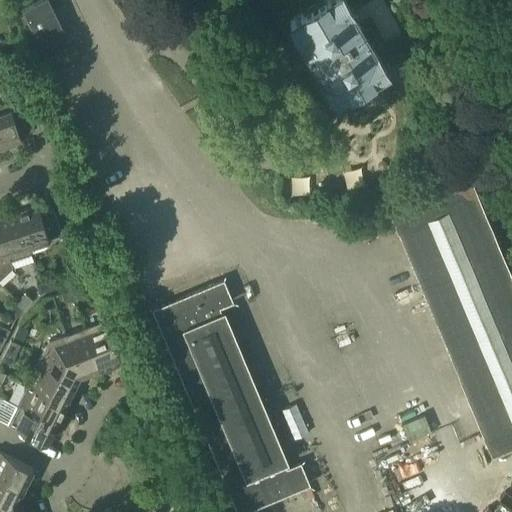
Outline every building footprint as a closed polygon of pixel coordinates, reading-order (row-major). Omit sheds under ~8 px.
[(53,0),(45,0),(25,10),(45,51),(71,39),(53,0)] [(304,12),(290,21),(309,53),(306,54),(306,58),(312,70),(315,70),(319,69),(337,100),(352,92),(352,93),(374,80),(374,79),(388,71),(346,0),(322,0),(304,11),(304,12)] [(74,43),(53,52),(60,67),(81,58),(74,43)] [(8,101),(0,104),(0,142),(2,149),(23,142),(14,113),(28,108),(20,82),(4,87),(8,101)] [(497,451),(511,445),(511,257),(474,168),(391,204),(497,451)] [(29,246),(63,234),(54,208),(41,212),(39,205),(18,212),(31,253),(32,253),(29,246)] [(18,212),(0,218),(0,227),(11,260),(31,253),(18,212)] [(0,278),(13,267),(11,260),(0,227),(0,278)] [(59,276),(48,280),(51,289),(62,286),(59,276)] [(51,289),(48,280),(37,283),(40,293),(51,289)] [(222,281),(155,308),(237,511),(242,511),(307,486),(297,462),(286,466),(222,309),(231,305),(222,281)] [(84,285),(73,288),(77,298),(88,294),(84,285)] [(66,302),(77,298),(73,288),(62,292),(66,302)] [(26,293),(18,301),(25,308),(33,300),(26,293)] [(25,308),(18,301),(10,309),(17,316),(25,308)] [(108,320),(87,327),(100,368),(121,361),(108,320)] [(2,324),(0,327),(0,336),(6,339),(11,329),(2,324)] [(66,334),(80,375),(100,368),(87,327),(66,334)] [(76,384),(80,375),(66,334),(50,340),(37,365),(76,384)] [(12,340),(7,350),(16,354),(21,344),(12,340)] [(11,365),(16,354),(7,350),(2,360),(11,365)] [(66,403),(76,384),(37,365),(43,369),(34,387),(28,384),(66,403)] [(56,423),(66,403),(28,384),(18,404),(56,423)] [(46,442),(56,423),(18,404),(8,423),(46,442)] [(0,475),(24,488),(34,468),(0,450),(0,475)] [(0,502),(20,496),(24,488),(0,475),(0,502)] [(0,511),(24,511),(19,497),(20,496),(0,502),(0,511)]
